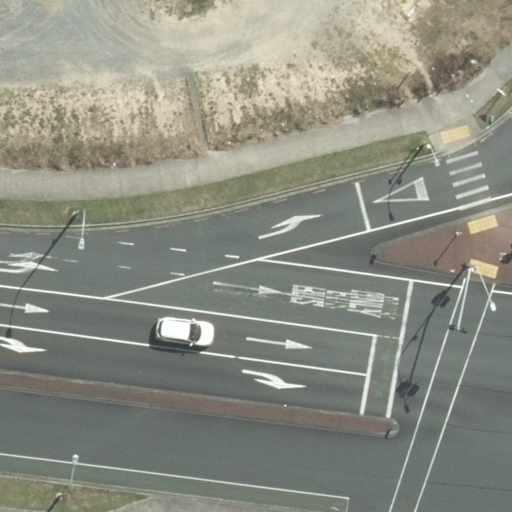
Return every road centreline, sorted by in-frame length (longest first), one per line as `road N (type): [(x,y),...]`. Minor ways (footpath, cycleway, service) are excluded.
road 1 (tertiary): [(0,275),(229,240),(511,154)]
road 2 (unclassified): [(511,500),(0,428)]
road 3 (unclassified): [(0,313),(511,377)]
